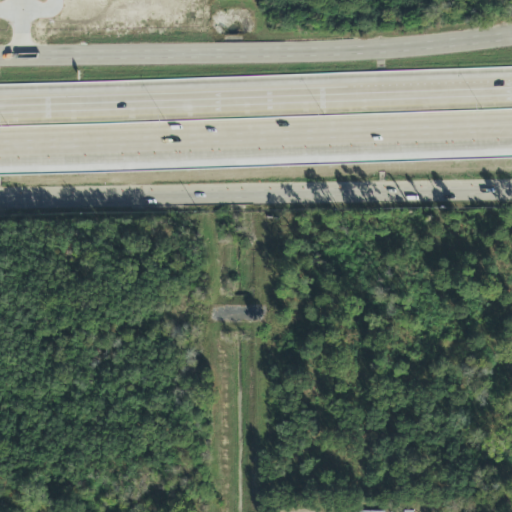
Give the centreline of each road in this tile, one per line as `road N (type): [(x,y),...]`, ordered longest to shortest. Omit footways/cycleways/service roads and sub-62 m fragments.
road 1 (primary): [(511,38),(392,57),(0,60)]
road 2 (motorway): [(0,143),(511,121)]
road 3 (motorway): [(511,97),(0,116)]
road 4 (primary): [(0,204),(511,196)]
road 5 (residential): [(228,511),(228,201)]
